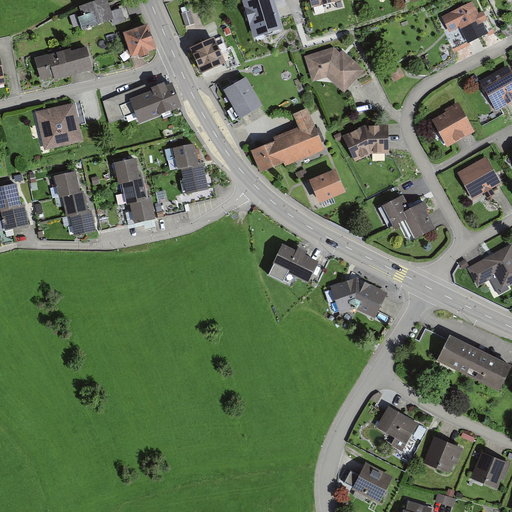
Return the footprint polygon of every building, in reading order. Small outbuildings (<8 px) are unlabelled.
[(79,19),(83,30),(114,19),(106,0),(100,0),(80,7),(84,17),(79,19)] [(252,0),(244,2),(255,38),(282,30),(273,0),(252,0)] [(487,23),(491,21),(487,13),(482,16),(476,4),(443,21),(451,35),(463,29),(472,46),(493,35),(487,23)] [(183,12),(188,26),(199,22),(195,9),(183,12)] [(148,26),(121,34),(129,60),(156,51),(148,26)] [(221,44),(219,44),(217,39),(193,49),(203,73),(227,63),(225,58),(227,57),(221,44)] [(316,83),(329,79),(348,95),(368,73),(345,52),(343,55),(337,49),(308,58),(316,83)] [(38,62),(43,82),(58,78),(59,83),(96,72),(90,50),(68,56),(67,54),(38,62)] [(0,87),(9,85),(2,55),(0,55),(0,87)] [(511,66),(484,81),(500,113),(511,106),(511,66)] [(246,77),(224,89),(240,117),(261,105),(246,77)] [(165,84),(152,89),(150,83),(102,100),(110,123),(134,115),(138,124),(182,109),(174,87),(167,89),(165,84)] [(480,134),(462,103),(446,112),(448,115),(435,122),(451,150),(480,134)] [(39,115),(47,152),(88,143),(80,106),(39,115)] [(298,117),(303,130),(278,140),(280,144),(256,153),(265,174),(288,164),(290,169),(329,153),(312,111),(298,117)] [(367,129),(367,136),(365,132),(346,141),(357,163),(371,157),(394,156),(393,128),(367,129)] [(203,165),(198,166),(194,145),(174,149),(178,170),(182,169),(187,195),(208,191),(203,165)] [(497,195),(493,188),(503,182),(489,158),(459,176),(473,200),(485,193),(489,200),(497,195)] [(145,180),(143,180),(139,161),(118,165),(122,185),(126,184),(130,205),(133,204),(138,226),(161,221),(156,199),(150,201),(145,180)] [(92,213),(88,193),(84,194),(80,173),(59,178),(63,199),(67,199),(70,217),(74,217),(79,238),(101,233),(96,212),(92,213)] [(313,184),(322,205),(348,195),(339,174),(313,184)] [(24,208),(19,187),(0,190),(0,207),(1,214),(5,213),(9,233),(34,227),(29,207),(24,208)] [(380,207),(389,225),(404,217),(416,240),(437,229),(423,203),(410,210),(402,196),(380,207)] [(287,273),(309,283),(319,260),(284,244),(271,274),(284,281),(287,273)] [(480,289),(498,280),(503,291),(511,286),(511,246),(487,258),(488,261),(470,269),(480,289)] [(388,291),(359,278),(331,287),(339,312),(351,308),(375,319),(388,291)] [(450,336),(437,360),(499,392),(511,368),(450,336)] [(391,405),(376,429),(405,448),(421,425),(391,405)] [(438,439),(428,462),(453,473),(463,449),(438,439)] [(511,464),(487,453),(476,477),(501,489),(511,464)] [(369,464),(355,489),(382,504),(396,478),(369,464)] [(352,470),(347,483),(355,486),(359,473),(352,470)] [(440,493),(438,501),(455,506),(457,497),(440,493)] [(412,502),(410,510),(408,510),(407,511),(436,511),(437,509),(412,502)]
